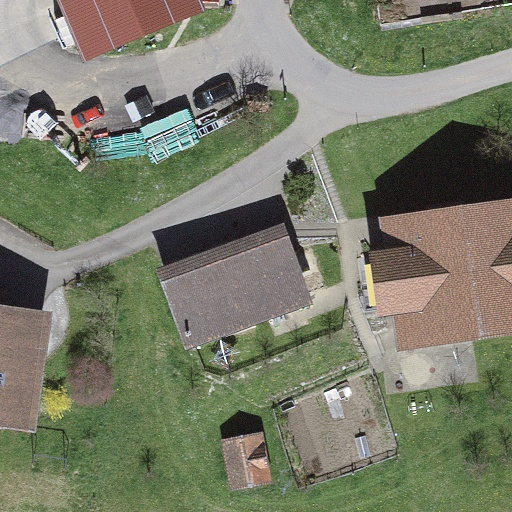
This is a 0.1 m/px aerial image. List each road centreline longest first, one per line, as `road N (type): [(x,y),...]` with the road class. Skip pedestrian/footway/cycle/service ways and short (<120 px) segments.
road 1 (residential): [(348,92),(190,219),(43,273),(0,253)]
road 2 (unclassified): [(511,72),(432,95),(348,92)]
road 3 (unclassified): [(348,92),(283,44),(260,0)]
